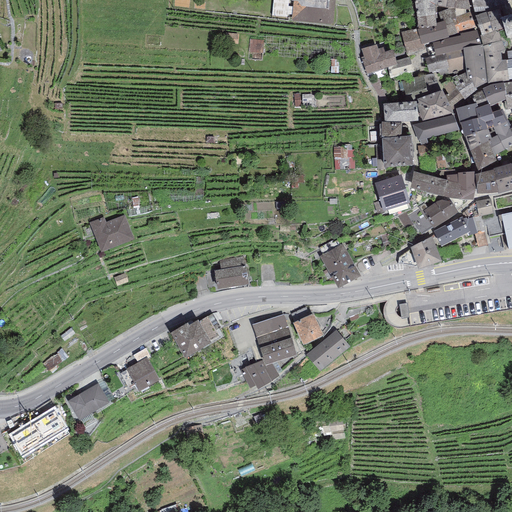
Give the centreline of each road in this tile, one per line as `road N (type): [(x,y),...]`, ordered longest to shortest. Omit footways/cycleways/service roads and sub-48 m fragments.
road 1 (secondary): [(0,409),(34,399),(186,312),(243,298),(347,293)]
road 2 (secondary): [(511,263),(347,293)]
